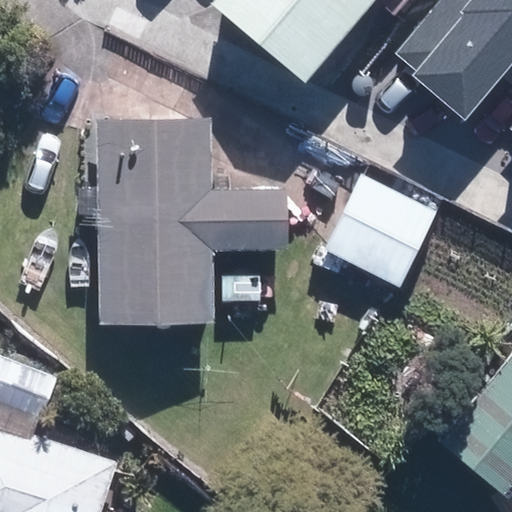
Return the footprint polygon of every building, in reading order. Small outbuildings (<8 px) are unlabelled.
[(367,0),(213,0),(303,76),(367,0)] [(209,114),(96,115),(96,319),(209,318),(209,251),(287,251),(286,186),(209,186),(209,114)] [(436,209),(359,171),(322,245),(399,283),(436,209)] [(0,511),(100,511),(118,458),(32,431),(38,414),(40,415),(58,371),(0,348),(0,511)] [(507,492),(511,485),(511,352),(441,438),(507,492)]
